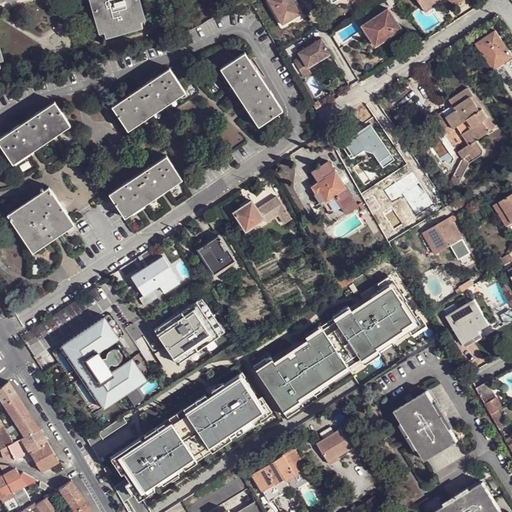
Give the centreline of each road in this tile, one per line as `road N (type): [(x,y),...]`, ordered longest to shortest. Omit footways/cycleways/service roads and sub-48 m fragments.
road 1 (residential): [(352,383),(153,511)]
road 2 (residential): [(380,401),(436,365),(511,491)]
road 3 (residential): [(499,3),(324,115)]
road 4 (residential): [(15,361),(112,299),(138,334)]
road 5 (residential): [(82,466),(17,363)]
